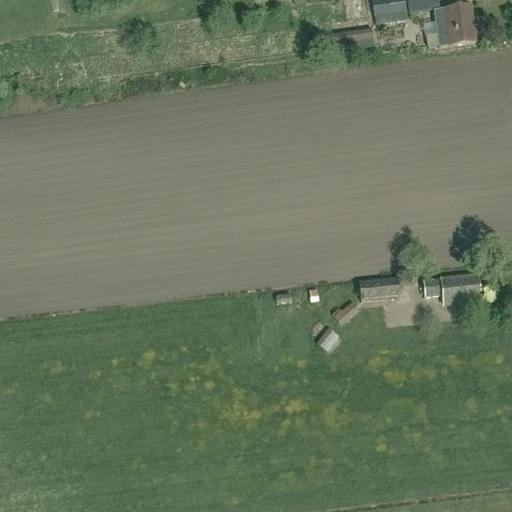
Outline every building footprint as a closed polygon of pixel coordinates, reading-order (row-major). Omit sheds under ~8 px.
[(373,19),(375,29),(406,25),(404,15),(405,15),(403,0),(377,0),(371,1),(370,0),(356,0),(328,4),(332,30),(312,33),(315,57),(373,49),(371,30),(369,18),(373,17),(373,19)] [(406,0),(408,11),(433,7),(431,0),(406,0)] [(427,52),(438,50),(448,49),(475,46),(470,8),(443,12),(443,11),(432,13),(436,39),(425,41),(427,52)] [(443,307),(479,303),(476,279),(440,283),(442,298),(443,307)] [(359,305),(400,301),(398,282),(357,285),(359,305)] [(442,298),(440,283),(422,284),(424,300),(442,298)] [(335,360),(347,349),(334,335),(322,346),(335,360)]
